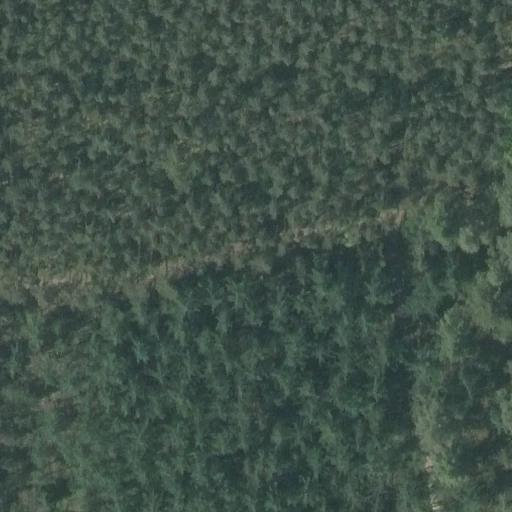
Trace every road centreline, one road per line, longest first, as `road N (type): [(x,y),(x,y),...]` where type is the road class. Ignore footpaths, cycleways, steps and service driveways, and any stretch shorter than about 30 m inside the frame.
road 1 (unknown): [(435,511),(394,216),(408,195),(445,175),(511,153)]
road 2 (track): [(394,216),(140,277),(0,284)]
